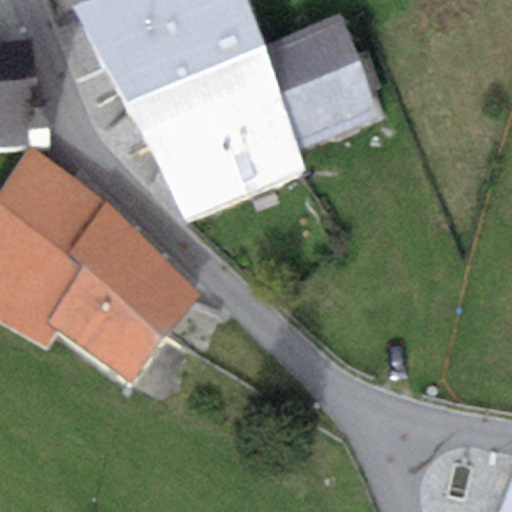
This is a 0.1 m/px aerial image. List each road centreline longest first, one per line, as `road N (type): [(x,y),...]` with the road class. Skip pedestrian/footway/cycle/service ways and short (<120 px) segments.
road 1 (residential): [(28,0),(70,110),(105,167),(369,421)]
road 2 (residential): [(511,442),(369,421)]
